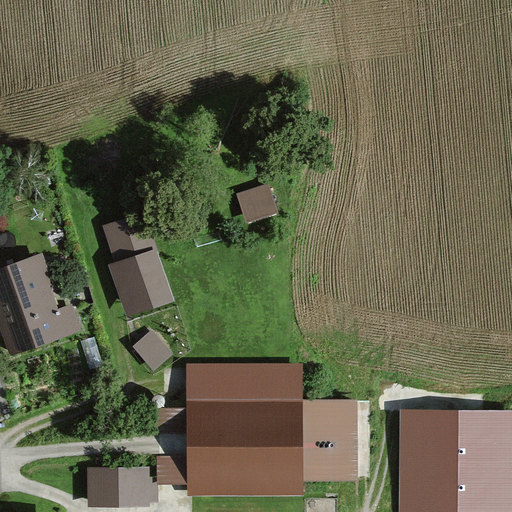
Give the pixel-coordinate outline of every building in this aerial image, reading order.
[(269,184),(237,193),(246,223),(278,213),(269,184)] [(117,237),(129,270),(156,260),(145,227),(117,237)] [(123,271),(138,316),(173,304),(156,260),(129,270),(123,271)] [(0,304),(19,355),(78,333),(51,262),(0,281),(0,304)] [(142,353),(160,371),(173,359),(156,340),(142,353)] [(202,495),(304,493),(304,477),(355,476),(354,409),(305,410),(304,376),(200,378),(201,414),(201,434),(202,463),(202,484),(202,495)] [(511,511),(511,411),(400,410),(399,511),(511,511)] [(165,434),(201,434),(201,414),(166,414),(165,434)] [(166,484),(202,484),(202,463),(166,463),(166,484)] [(100,477),(100,505),(156,505),(156,477),(100,477)]
